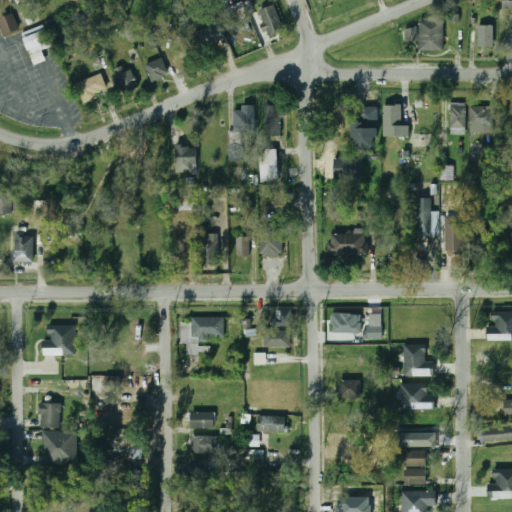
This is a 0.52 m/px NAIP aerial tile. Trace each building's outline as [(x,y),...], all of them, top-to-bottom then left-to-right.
[(511,10),(511,0),(502,0),(503,11),(511,10)] [(274,35),(284,30),(274,9),(251,21),(254,27),(266,21),(274,35)] [(0,23),(5,35),(19,29),(12,14),(0,18),(0,23)] [(419,51),(443,51),(443,21),(419,21),(419,51)] [(201,48),(223,41),(218,23),(196,30),(201,48)] [(31,55),(53,46),(44,24),(22,33),(31,55)] [(492,47),(492,26),(478,26),(478,47),(492,47)] [(160,48),(159,37),(148,38),(150,49),(160,48)] [(168,74),(161,58),(145,65),(152,81),(168,74)] [(138,86),(130,66),(114,73),(123,93),(138,86)] [(76,83),(83,102),(107,93),(99,74),(76,83)] [(465,103),(449,103),(449,134),(465,134),(465,103)] [(264,106),(264,136),(282,136),(282,106),(264,106)] [(401,106),(383,106),(383,137),(409,137),(409,125),(401,125),(401,106)] [(227,132),(228,162),(242,162),(242,132),(254,132),(253,107),(233,107),(233,132),(227,132)] [(352,123),(352,147),(377,147),(377,107),(360,107),(360,123),(352,123)] [(469,133),(490,133),(490,107),(469,107),(469,133)] [(483,143),(468,143),(468,162),(483,162),(483,143)] [(176,165),(184,165),(184,172),(196,172),(196,145),(176,145),(176,165)] [(259,150),(259,181),(278,181),(278,150),(259,150)] [(361,158),(333,158),(333,178),(361,178),(361,158)] [(107,170),(84,170),(84,183),(107,183),(107,170)] [(193,210),(192,196),(175,196),(175,210),(193,210)] [(432,237),(432,198),(416,198),(416,237),(432,237)] [(0,199),(0,213),(12,213),(12,199),(0,199)] [(49,201),(34,200),(34,215),(48,215),(49,201)] [(445,251),(464,251),(464,225),(445,225),(445,251)] [(281,256),(281,227),(259,227),(259,256),(281,256)] [(218,265),(218,234),(200,235),(200,265),(218,265)] [(367,255),(367,234),(329,234),(328,255),(367,255)] [(33,262),(33,236),(14,236),(14,262),(33,262)] [(249,236),(235,236),(235,256),(249,256),(249,236)] [(386,241),(386,259),(403,259),(403,241),(386,241)] [(273,326),(289,326),(289,311),(273,311),(273,326)] [(511,311),(494,312),(494,326),(487,327),(487,341),(511,340),(511,311)] [(361,314),(334,314),(334,334),(361,334),(361,314)] [(381,339),(381,314),(368,314),(368,339),(381,339)] [(223,317),(190,317),(190,324),(184,324),(184,338),(224,337),(223,317)] [(76,355),(76,326),(50,325),(50,340),(44,340),(43,355),(76,355)] [(290,331),(264,331),(264,347),(290,347),(290,331)] [(426,344),(404,345),(405,376),(435,376),(434,361),(426,361),(426,344)] [(266,365),(266,353),(255,353),(255,364),(266,365)] [(105,386),(122,387),(122,377),(105,376),(105,386)] [(339,381),(339,400),(360,400),(360,381),(339,381)] [(428,383),(401,384),(402,409),(436,409),(435,395),(428,395),(428,383)] [(39,428),(59,428),(59,403),(39,403),(39,428)] [(140,419),(153,421),(155,411),(141,408),(140,419)] [(190,428),(214,428),(214,412),(190,412),(190,428)] [(258,432),(286,432),(286,416),(258,416),(258,432)] [(130,426),(129,417),(103,419),(103,428),(130,426)] [(480,442),(511,441),(511,428),(480,429),(480,442)] [(42,431),(42,464),(75,464),(75,431),(42,431)] [(426,446),(426,432),(410,432),(410,446),(426,446)] [(260,447),(260,435),(251,435),(250,446),(260,447)] [(214,436),(190,436),(190,454),(214,454),(214,436)] [(140,458),(140,446),(119,446),(119,458),(140,458)] [(248,466),(262,466),(262,450),(248,450),(248,466)] [(427,467),(427,451),(404,451),(404,467),(427,467)] [(190,475),(213,475),(213,460),(190,460),(190,475)] [(488,484),(488,499),(511,498),(511,468),(495,469),(495,484),(488,484)] [(426,469),(404,469),(404,484),(426,484),(426,469)] [(401,492),(401,511),(428,511),(428,507),(435,507),(435,492),(401,492)]
